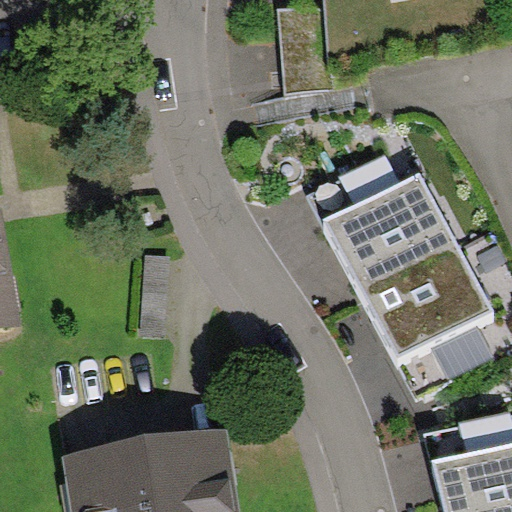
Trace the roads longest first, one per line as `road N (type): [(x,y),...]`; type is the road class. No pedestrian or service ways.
road 1 (residential): [(367,511),(319,367),(201,176),(185,108),(181,0)]
road 2 (residential): [(511,65),(472,76),(511,199)]
